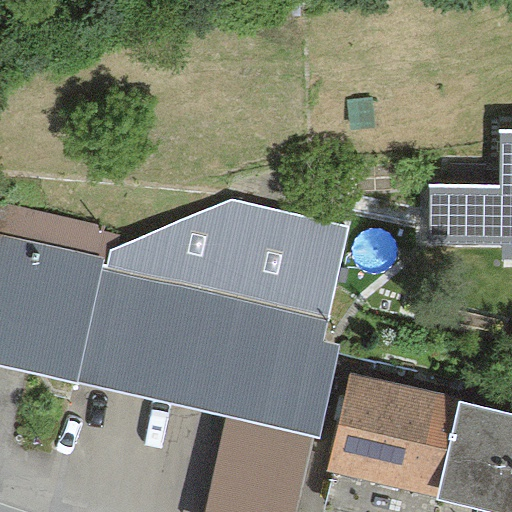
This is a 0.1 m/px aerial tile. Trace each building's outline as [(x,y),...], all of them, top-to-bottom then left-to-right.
[(511,247),(511,128),(502,129),(504,182),(426,184),(427,249),(511,247)] [(0,348),(229,402),(319,424),(340,337),(322,334),(347,214),(235,189),(115,242),(112,255),(0,229),(0,348)] [(329,457),(443,482),(464,390),(350,364),(329,457)] [(511,400),(464,390),(443,482),(511,497),(511,400)] [(298,511),(319,424),(229,402),(203,511),(298,511)]
